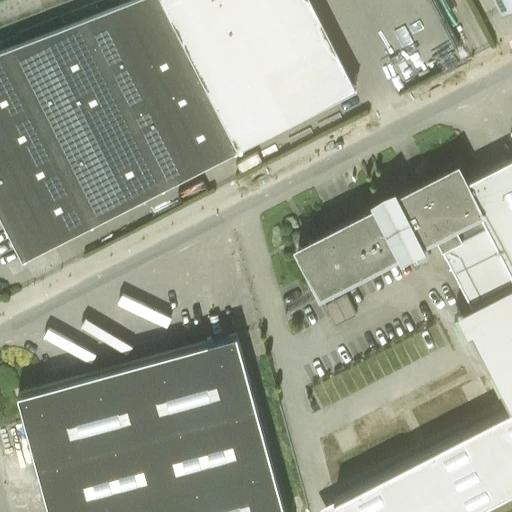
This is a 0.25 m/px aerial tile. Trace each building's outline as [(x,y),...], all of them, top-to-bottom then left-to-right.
[(0,215),(22,258),(312,110),(255,0),(125,0),(110,6),(107,0),(97,0),(15,32),(19,42),(0,49),(0,215)] [(511,0),(493,0),(501,14),(511,7),(511,0)] [(456,164),(296,246),(319,292),(400,251),(402,255),(420,245),(418,241),(434,233),(469,302),(455,309),(466,330),(471,327),(511,406),(511,407),(335,499),(341,511),(465,511),(511,488),(511,154),(464,179),(456,164)] [(345,293),(324,304),(334,324),(355,313),(345,293)] [(17,393),(50,511),(285,511),(236,332),(17,393)]
